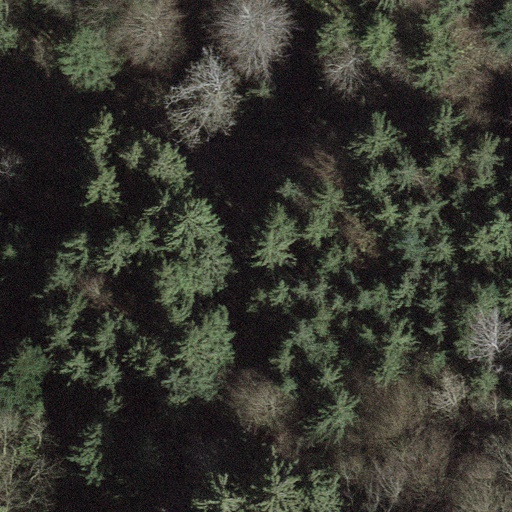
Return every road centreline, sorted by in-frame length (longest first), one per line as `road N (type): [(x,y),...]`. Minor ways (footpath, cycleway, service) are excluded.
road 1 (track): [(262,147),(182,511)]
road 2 (track): [(262,147),(0,145)]
road 3 (track): [(511,139),(262,147)]
